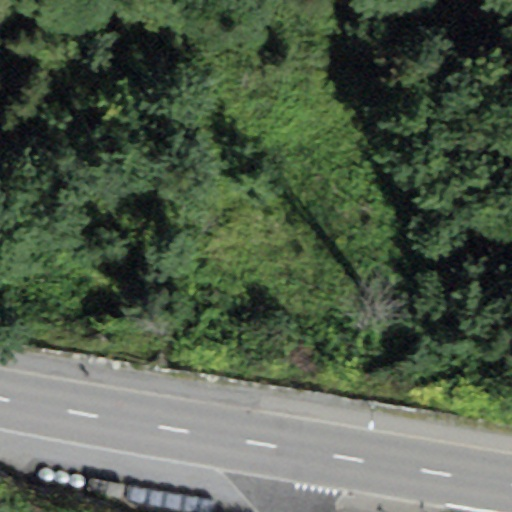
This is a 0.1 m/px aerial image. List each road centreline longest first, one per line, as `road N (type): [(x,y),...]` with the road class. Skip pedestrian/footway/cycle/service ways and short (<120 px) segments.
road 1 (secondary): [(0,401),(290,450)]
road 2 (secondary): [(290,450),(511,486)]
